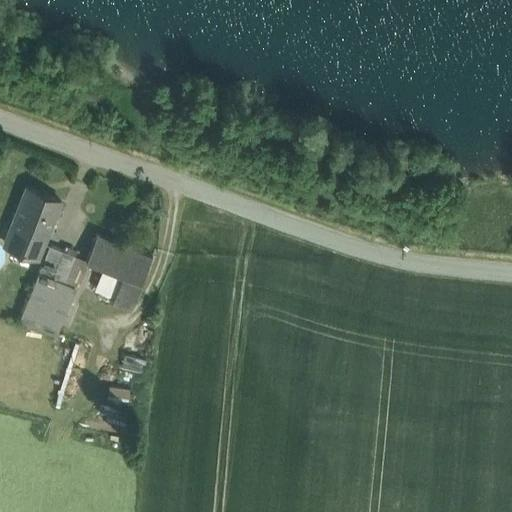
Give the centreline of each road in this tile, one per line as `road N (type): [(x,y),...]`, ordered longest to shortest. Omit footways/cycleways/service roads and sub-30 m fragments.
road 1 (unclassified): [(0,122),(362,256),(511,270)]
road 2 (track): [(182,188),(164,280),(141,318),(118,323),(98,312),(92,284)]
